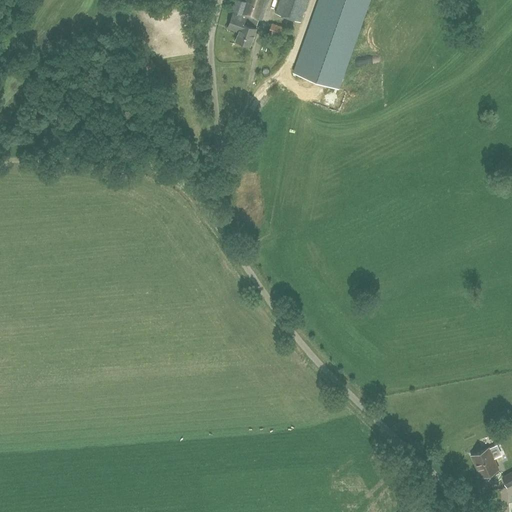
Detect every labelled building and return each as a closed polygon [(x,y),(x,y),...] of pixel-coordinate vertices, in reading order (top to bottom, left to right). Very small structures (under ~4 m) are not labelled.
[(262,20),(268,0),(235,0),(232,10),(238,12),(237,15),(232,13),(228,27),(239,31),(236,40),(250,45),(256,28),(253,27),(256,18),(262,20)] [(300,22),(307,0),(279,0),(275,13),(300,22)] [(351,50),(368,0),(319,0),(308,35),(351,50)] [(282,37),(286,28),(271,23),(268,32),(282,37)] [(140,65),(146,73),(154,67),(156,66),(150,58),(149,58),(140,65)] [(481,477),(498,469),(488,447),(471,455),(481,477)]
